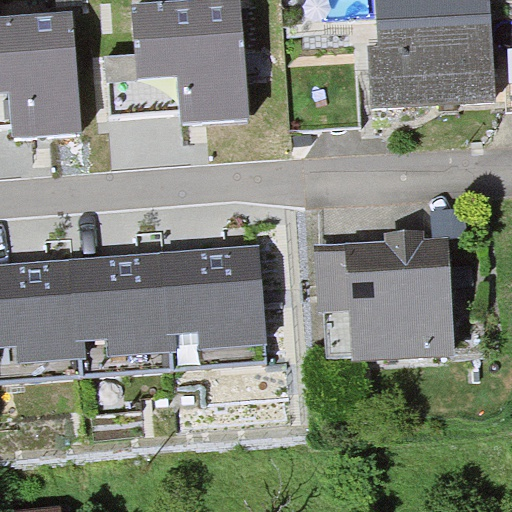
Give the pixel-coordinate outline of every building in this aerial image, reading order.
[(239,0),(233,0),(132,9),(139,88),(178,84),(182,131),(197,129),(250,125),(239,0)] [(490,0),(375,0),(378,50),(369,51),(373,115),(430,112),(496,108),(490,0)] [(73,14),(0,19),(0,99),(10,99),(14,145),(41,143),(83,140),(73,14)] [(467,212),(432,213),(434,242),(449,241),(468,240),(467,212)] [(255,227),(227,229),(228,250),(242,249),(256,248),(255,227)] [(404,243),(425,242),(425,233),(385,236),(385,244),(404,243)] [(163,254),(161,234),(138,236),(139,256),(149,255),(163,254)] [(73,261),(71,240),(48,243),(49,262),(60,262),(73,261)] [(385,244),(314,247),(318,318),(351,316),(353,367),(455,362),(449,241),(434,242),(425,242),(404,243),(385,244)] [(165,254),(173,374),(268,367),(259,248),(256,248),(242,249),(228,250),(165,254)] [(82,380),(173,374),(165,254),(163,254),(149,255),(139,256),(73,261),(82,380)] [(0,386),(82,380),(73,261),(60,262),(49,262),(0,265),(0,386)]
